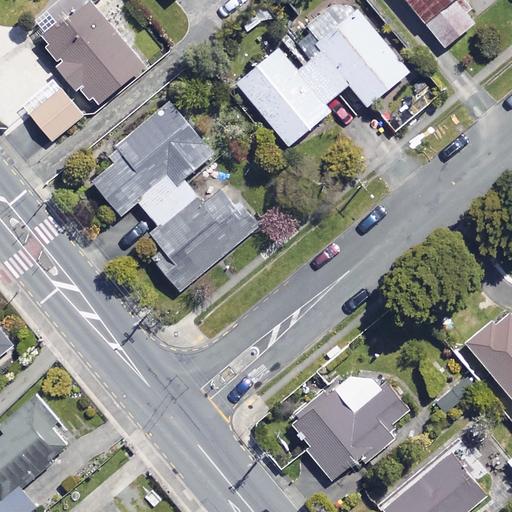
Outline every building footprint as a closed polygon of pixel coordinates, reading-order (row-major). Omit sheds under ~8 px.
[(142,62),(91,0),(56,0),(38,15),(45,24),(35,32),(92,103),(142,62)] [(408,0),(444,44),(473,21),(455,0),(408,0)] [(407,68),(354,4),(314,37),(321,46),(296,66),(276,43),(234,78),(286,141),(329,106),(323,100),(347,81),(365,102),(407,68)] [(82,113),(61,85),(29,110),(51,137),(82,113)] [(212,148),(169,97),(111,145),(119,155),(92,178),(120,211),(137,197),(158,222),(150,229),(162,243),(150,253),(179,288),(258,222),(228,187),(207,204),(182,174),(212,148)] [(511,313),(508,308),(466,342),(511,396),(511,313)] [(0,352),(11,343),(0,329),(0,352)] [(362,363),(292,415),(312,442),(306,446),(329,476),(359,453),(363,458),(392,436),(384,425),(407,407),(388,382),(381,388),(362,363)] [(78,436),(39,392),(0,427),(0,511),(21,511),(34,501),(22,487),(78,436)] [(458,511),(485,491),(451,450),(378,511),(379,511),(458,511)] [(511,451),(503,458),(511,471),(511,451)] [(124,511),(116,501),(102,511),(124,511)]
